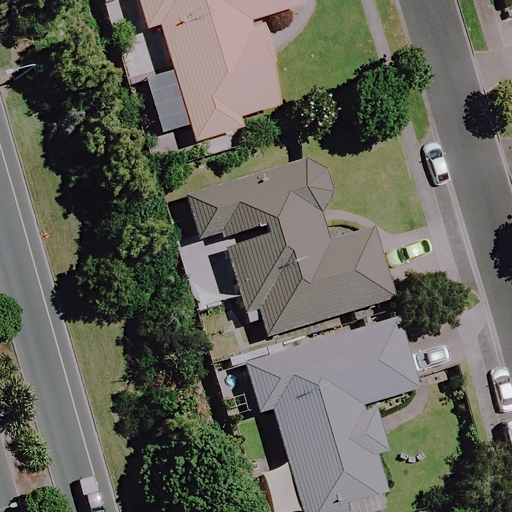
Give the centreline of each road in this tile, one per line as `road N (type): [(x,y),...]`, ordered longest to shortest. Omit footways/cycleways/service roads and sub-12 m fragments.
road 1 (secondary): [(0,208),(86,511)]
road 2 (residential): [(430,0),(511,282)]
